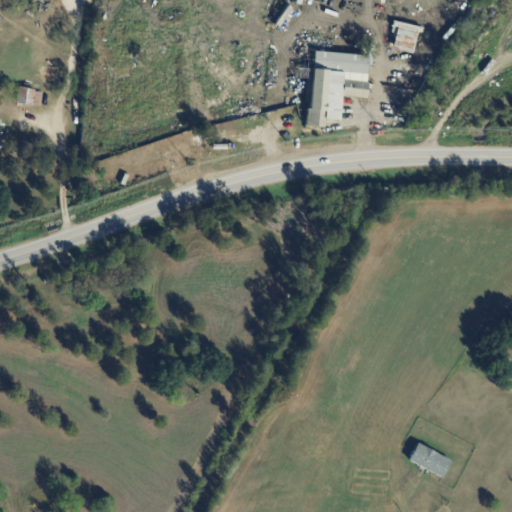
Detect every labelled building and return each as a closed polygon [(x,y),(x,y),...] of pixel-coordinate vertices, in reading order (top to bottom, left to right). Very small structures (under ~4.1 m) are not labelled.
[(314,52),(368,57),(365,83),(367,83),(365,98),(339,96),(337,121),(329,120),(327,132),(325,132),(325,134),(315,133),(315,130),(310,129),(310,127),(304,126),(306,109),(307,109),(309,91),(300,90),(300,92),(290,91),(293,69),(308,70),(308,72),(311,72),(311,69),(312,69),(314,52)] [(28,106),(15,104),(18,89),(34,91),(34,93),(42,94),(40,107),(28,106)] [(186,138),(199,135),(204,153),(191,156),(186,138)] [(511,370),(491,359),(503,338),(511,343),(511,370)] [(425,470),(423,469),(423,471),(419,469),(420,468),(407,462),(417,444),(450,462),(441,479),(434,475),(432,479),(426,476),(428,472),(425,470)]
